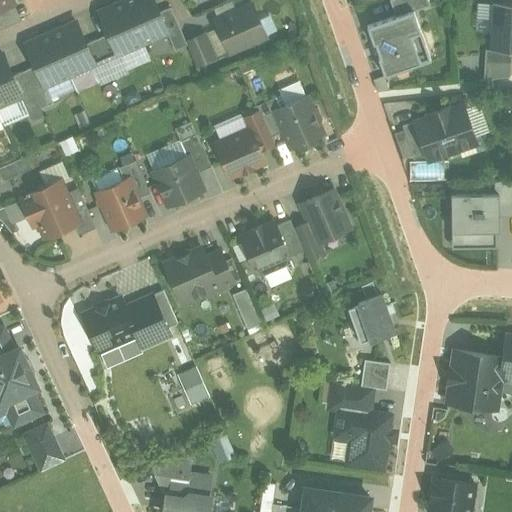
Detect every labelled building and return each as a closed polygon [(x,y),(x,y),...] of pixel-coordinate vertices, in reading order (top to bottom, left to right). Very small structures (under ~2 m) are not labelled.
[(0,0),(0,12),(16,6),(13,0),(0,0)] [(161,12),(155,0),(129,0),(126,2),(144,42),(168,32),(169,31),(161,12)] [(429,0),(391,0),(397,16),(415,10),(415,11),(431,5),(429,0)] [(511,2),(493,1),(490,49),(511,51),(511,50),(511,2)] [(144,42),(126,2),(101,13),(110,34),(119,53),(120,53),(144,42)] [(254,4),(218,20),(232,52),(268,37),(254,4)] [(188,42),(172,7),(161,12),(169,31),(168,32),(176,50),(189,45),(188,42)] [(397,16),(369,26),(375,44),(377,43),(381,57),(380,58),(386,75),(422,63),(412,35),(423,32),(415,11),(415,10),(397,16)] [(78,22),(53,33),(71,74),(95,64),(96,63),(88,44),(78,22)] [(53,33),(28,44),(37,66),(46,85),(47,85),(71,74),(53,33)] [(119,53),(110,34),(99,39),(115,77),(128,71),(120,53),(119,53)] [(206,34),(188,42),(189,45),(198,65),(216,58),(206,34)] [(115,77),(99,39),(88,44),(96,63),(95,64),(103,82),(115,77)] [(510,77),(511,51),(490,49),(486,49),(485,79),(510,77)] [(14,76),(5,54),(0,56),(0,105),(22,96),(23,95),(14,76)] [(54,103),(47,85),(46,85),(37,66),(26,71),(42,108),(54,103)] [(42,108),(26,71),(14,76),(23,95),(22,96),(30,114),(42,108)] [(298,84),(284,90),(282,94),(287,105),(307,96),(302,85),(298,84)] [(282,107),(276,110),(285,130),(293,146),(302,142),(303,144),(305,145),(314,141),(315,139),(315,137),(324,133),(319,122),(321,117),(318,109),(312,107),(308,96),(282,107)] [(277,97),(259,105),(262,111),(273,136),(285,130),(276,110),(282,107),(277,97)] [(449,107),(429,114),(431,118),(418,122),(417,122),(428,154),(430,159),(460,148),(463,158),(487,149),(482,133),(475,136),(464,106),(451,111),(449,107)] [(262,111),(246,117),(251,129),(252,129),(261,150),(276,143),(273,136),(262,111)] [(428,154),(417,122),(418,122),(418,120),(403,125),(405,130),(414,155),(415,159),(428,154)] [(251,129),(218,144),(232,176),(244,171),(245,172),(255,168),(254,166),(266,161),(261,150),(252,129),(251,129)] [(405,130),(396,133),(404,158),(414,155),(405,130)] [(213,166),(199,133),(182,141),(188,156),(189,155),(197,173),(213,166)] [(30,155),(0,167),(0,171),(4,181),(35,167),(30,155)] [(188,156),(155,170),(170,205),(204,190),(197,173),(189,155),(188,156)] [(151,192),(137,160),(121,167),(126,180),(130,178),(139,198),(151,192)] [(126,180),(99,192),(100,195),(98,201),(101,206),(106,208),(115,228),(146,215),(139,198),(130,178),(126,180)] [(62,180),(29,195),(29,197),(23,199),(31,217),(37,214),(41,224),(40,224),(41,227),(42,226),(47,237),(75,224),(80,222),(75,209),(69,196),(62,180)] [(511,182),(495,182),(496,194),(499,194),(499,216),(511,216),(511,182)] [(87,204),(81,190),(80,191),(69,196),(75,209),(87,204)] [(334,190),(303,203),(310,222),(319,241),(320,241),(351,227),(334,190)] [(496,194),(451,194),(452,248),(496,247),(496,231),(499,231),(499,216),(499,194),(496,194)] [(97,228),(87,204),(75,209),(80,222),(75,224),(80,235),(97,228)] [(292,219),(277,226),(291,257),(305,250),(296,228),(292,219)] [(275,222),(264,227),(263,225),(253,229),(254,231),(243,236),(252,257),(249,264),(256,266),(258,271),(260,270),(264,280),(270,282),(291,273),(294,267),(295,266),(291,257),(277,226),(275,222)] [(310,222),(296,228),(305,250),(310,261),(326,254),(320,241),(319,241),(310,222)] [(207,256),(203,247),(167,263),(183,301),(194,297),(198,298),(207,294),(209,290),(218,286),(220,285),(207,256)] [(236,282),(222,250),(207,256),(220,285),(218,286),(220,289),(236,282)] [(378,294),(374,281),(363,286),(367,298),(359,300),(360,303),(350,307),(362,341),(372,337),(373,340),(396,332),(382,293),(378,294)] [(246,333),(260,327),(242,288),(228,294),(246,333)] [(165,290),(126,307),(122,297),(110,303),(109,302),(108,302),(109,303),(98,308),(97,307),(97,309),(85,314),(101,350),(138,333),(144,347),(171,335),(168,327),(179,323),(165,290)] [(4,328),(0,329),(0,357),(15,350),(4,328)] [(0,357),(0,404),(6,402),(16,424),(43,412),(32,389),(38,387),(33,375),(32,376),(24,360),(26,359),(20,348),(0,357)] [(511,357),(505,357),(456,350),(454,368),(452,367),(450,383),(452,383),(449,401),(466,404),(471,409),(480,411),(486,407),(497,408),(502,378),(511,379),(511,357)] [(392,363),(366,359),(362,386),(374,388),(388,390),(392,363)] [(184,403),(204,397),(194,365),(174,372),(184,403)] [(362,386),(335,382),(331,407),(341,409),(341,407),(371,412),(374,388),(362,386)] [(371,412),(341,407),(341,409),(338,428),(347,429),(353,437),(349,463),(385,468),(389,439),(391,431),(390,431),(392,415),(371,412)] [(50,424),(26,434),(42,472),(66,461),(50,424)] [(187,451),(154,466),(163,485),(173,487),(175,471),(190,473),(191,462),(187,451)] [(190,473),(175,471),(173,487),(171,496),(170,495),(167,511),(212,511),(210,511),(212,497),(210,497),(213,477),(190,473)] [(471,511),(476,483),(436,477),(431,511),(471,511)] [(266,511),(270,483),(261,482),(256,511),(266,511)] [(368,511),(370,498),(307,488),(303,511),(368,511)]
